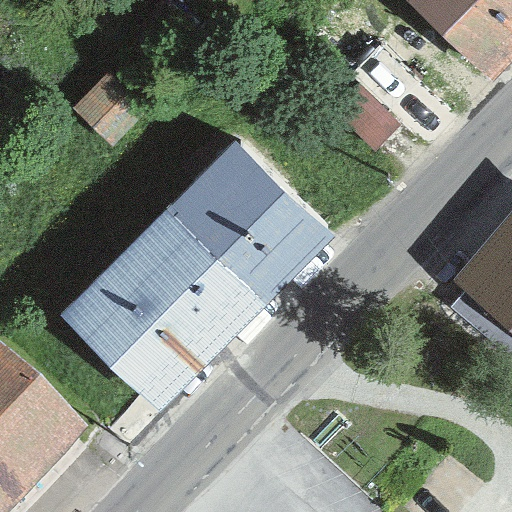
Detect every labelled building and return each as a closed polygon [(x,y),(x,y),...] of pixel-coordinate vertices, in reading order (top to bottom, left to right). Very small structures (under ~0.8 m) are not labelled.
[(511,0),(423,0),(492,63),(511,42),(511,0)] [(384,38),(354,70),(393,107),(423,75),(384,38)] [(112,131),(140,99),(110,74),(82,107),(112,131)] [(338,103),(379,140),(400,118),(360,80),(338,103)] [(149,87),(140,99),(155,112),(164,101),(149,87)] [(205,176),(180,201),(263,287),(331,221),(247,137),(240,142),(230,133),(207,139),(189,159),(205,176)] [(157,392),(263,287),(180,201),(72,306),(157,392)] [(511,236),(475,278),(511,310),(511,236)] [(0,511),(15,511),(80,440),(0,368),(0,511)]
